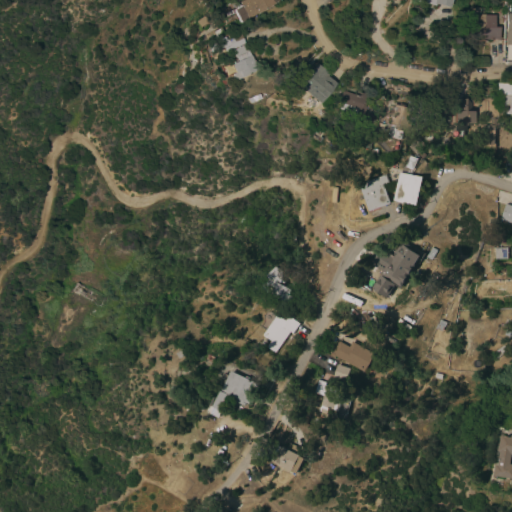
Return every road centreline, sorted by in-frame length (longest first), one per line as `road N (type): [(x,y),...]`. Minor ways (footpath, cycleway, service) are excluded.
road 1 (track): [(0,270),(36,237),(54,144),(73,134),(86,140),(126,199),(171,193),(217,202),(267,180),(292,188),(310,287)]
road 2 (residential): [(197,511),(242,471),(353,245),(426,217),(446,176),(511,190)]
road 3 (residential): [(511,70),(425,76),(352,63),(324,42),(306,0)]
